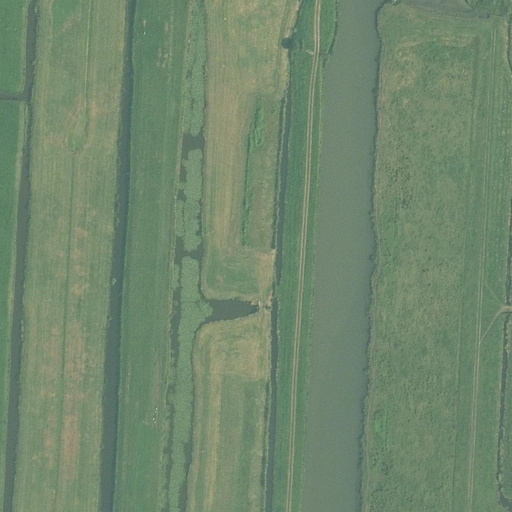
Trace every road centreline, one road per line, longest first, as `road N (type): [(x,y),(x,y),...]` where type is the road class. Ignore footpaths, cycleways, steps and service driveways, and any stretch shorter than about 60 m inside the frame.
road 1 (track): [(478,306),(493,30),(502,0)]
road 2 (track): [(468,511),(478,306)]
